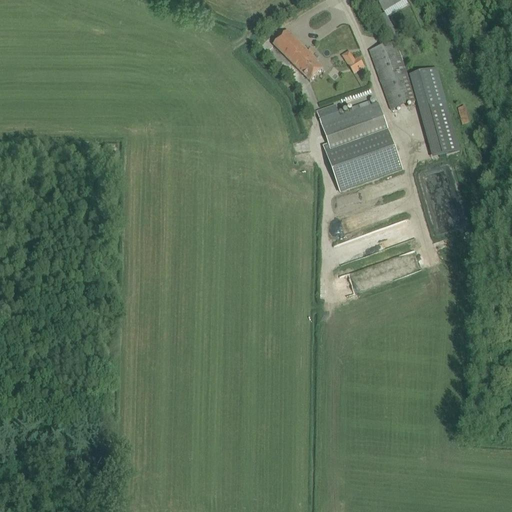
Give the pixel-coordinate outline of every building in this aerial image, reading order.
[(376,0),(384,13),(404,0),(376,0)] [(384,14),(377,18),(392,41),(399,37),(384,14)] [(287,32),(273,46),(310,83),(323,70),(317,64),(318,63),(287,32)] [(405,71),(399,52),(395,43),(388,46),(370,52),(373,62),(391,110),(396,108),(412,103),(416,101),(416,100),(405,71)] [(354,60),(347,65),(354,75),(364,69),(358,58),(354,60)] [(437,69),(410,77),(416,100),(416,101),(443,94),(437,69)] [(403,173),(389,134),(378,103),(373,105),(353,112),(325,122),(326,124),(322,125),(329,145),(323,147),(340,195),(403,173)] [(385,229),(333,245),(338,260),(394,242),(392,234),(413,228),(408,213),(383,221),(385,229)] [(343,232),(362,224),(359,216),(340,224),(343,232)] [(390,280),(411,274),(406,255),(415,252),(412,242),(371,254),(374,263),(376,262),(380,275),(388,273),(390,280)]
